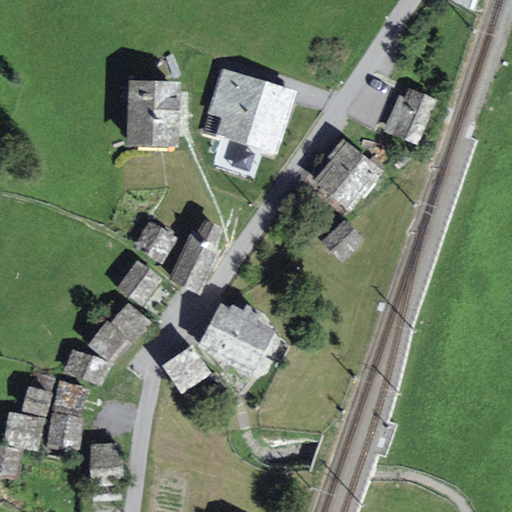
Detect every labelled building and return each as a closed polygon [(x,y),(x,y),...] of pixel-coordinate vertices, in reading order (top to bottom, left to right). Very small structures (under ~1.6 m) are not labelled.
[(286,84),(221,65),(202,131),(265,150),(286,84)] [(110,153),(156,156),(160,88),(114,86),(110,153)] [(402,88),(383,126),(414,142),(433,103),(402,88)] [(373,177),(334,149),(308,184),(346,213),(373,177)] [(357,236),(338,217),(317,238),(336,257),(357,236)] [(230,230),(213,222),(205,231),(193,229),(173,279),(200,291),(224,248),(230,230)] [(176,246),(152,233),(139,254),(163,268),(176,246)] [(160,278),(132,254),(109,280),(137,304),(160,278)] [(141,319),(114,304),(103,323),(129,339),(141,319)] [(213,309),(193,347),(242,373),(262,335),(213,309)] [(111,352),(89,344),(75,377),(98,385),(111,352)] [(180,358),(164,384),(190,398),(207,368),(183,354),(180,358)] [(42,391),(13,388),(11,408),(40,410),(42,391)] [(80,407),(52,405),(48,445),(76,448),(80,407)] [(33,425),(7,421),(3,446),(29,451),(33,425)] [(117,436),(87,437),(88,480),(118,479),(117,436)]
